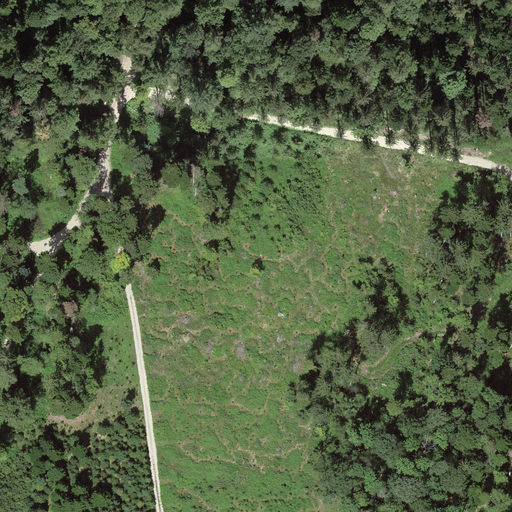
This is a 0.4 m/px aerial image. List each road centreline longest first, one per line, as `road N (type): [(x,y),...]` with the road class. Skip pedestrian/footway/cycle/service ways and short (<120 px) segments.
road 1 (track): [(161,511),(104,179),(146,0)]
road 2 (track): [(123,85),(511,175)]
road 3 (track): [(0,387),(57,241),(104,179)]
